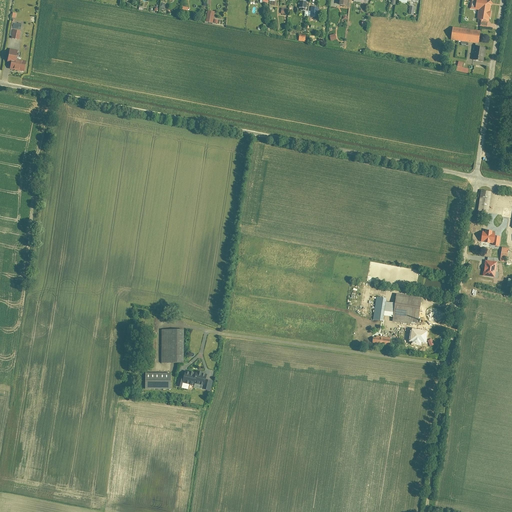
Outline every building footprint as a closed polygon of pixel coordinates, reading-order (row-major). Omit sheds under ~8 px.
[(487,0),(471,0),(469,10),(478,11),(477,21),(480,21),(479,26),(488,28),(489,18),(491,18),(492,11),(491,11),(491,6),(493,4),(489,0),(487,0)] [(319,7),(311,7),(310,16),(317,17),(319,7)] [(206,22),(213,23),(215,12),(208,11),(206,22)] [(480,31),(452,27),(451,41),(479,44),(480,31)] [(21,32),(13,30),(11,39),(20,41),(21,32)] [(475,47),(473,60),(483,62),(485,49),(475,47)] [(18,51),(9,49),(7,64),(11,64),(10,70),(24,72),(26,62),(16,60),(18,51)] [(457,70),(468,73),(469,69),(463,68),(464,63),(459,62),(457,70)] [(482,191),(480,206),(487,207),(489,192),(482,191)] [(446,198),(442,228),(453,230),(457,200),(446,198)] [(488,236),(481,234),(479,245),(500,249),(506,219),(492,216),(488,236)] [(502,247),(499,261),(507,262),(509,248),(502,247)] [(495,271),(496,263),(486,262),(484,276),(498,278),(499,272),(495,271)] [(376,297),(373,320),(411,326),(408,344),(421,346),(422,335),(417,334),(423,298),(397,295),(395,304),(386,303),(387,299),(376,297)] [(184,331),(162,331),(161,365),(184,365),(184,331)] [(373,336),(372,346),(390,349),(391,338),(373,336)] [(179,376),(176,388),(182,390),(183,385),(194,387),(195,385),(204,387),(206,376),(185,371),(184,377),(179,376)] [(146,375),(146,391),(171,390),(171,374),(146,375)]
